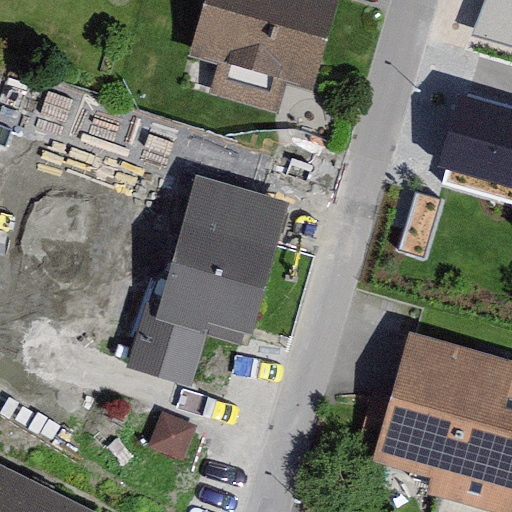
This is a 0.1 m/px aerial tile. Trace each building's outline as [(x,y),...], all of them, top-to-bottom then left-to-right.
[(211,0),(195,52),(318,92),(348,0),(211,0)] [(287,205),(196,178),(158,307),(147,303),(127,369),(188,387),(204,333),(246,345),(287,205)] [(109,226),(34,207),(16,276),(50,284),(47,294),(89,304),(109,226)] [(511,355),(413,332),(385,451),(511,481),(511,355)] [(103,511),(104,510),(0,466),(0,511),(103,511)]
